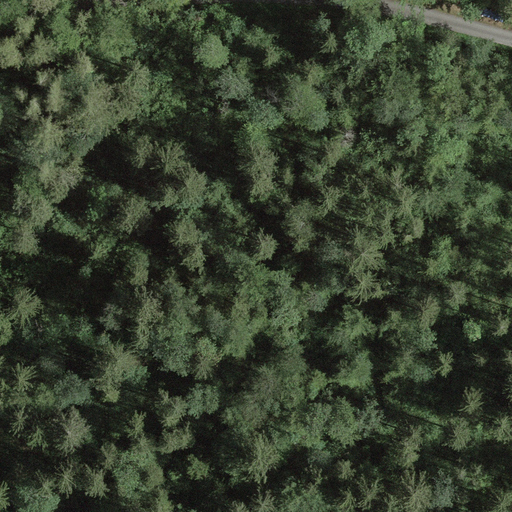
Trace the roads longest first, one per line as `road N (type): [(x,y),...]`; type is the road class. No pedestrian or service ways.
road 1 (track): [(511,40),(410,15),(286,0)]
road 2 (track): [(132,0),(0,16)]
